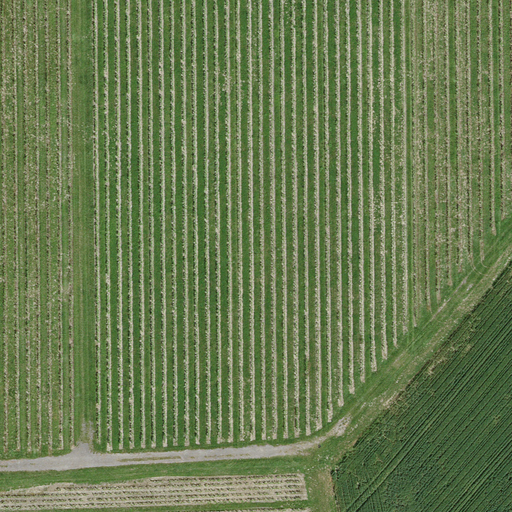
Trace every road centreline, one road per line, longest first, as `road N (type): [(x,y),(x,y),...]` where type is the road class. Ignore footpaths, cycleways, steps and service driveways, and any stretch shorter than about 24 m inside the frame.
road 1 (track): [(0,468),(312,449),(329,440),(511,233)]
road 2 (track): [(88,464),(84,0)]
